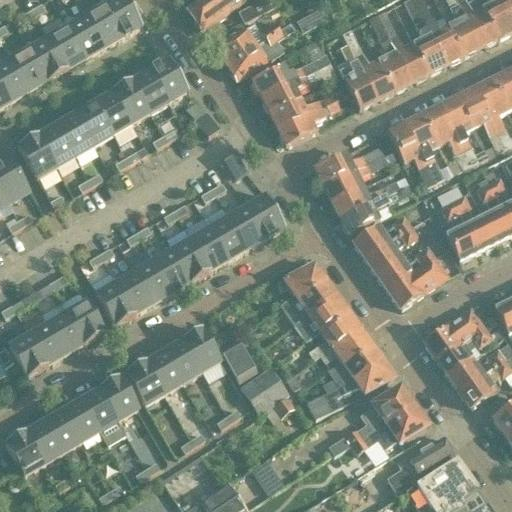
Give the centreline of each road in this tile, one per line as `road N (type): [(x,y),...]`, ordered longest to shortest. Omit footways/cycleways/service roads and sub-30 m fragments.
road 1 (residential): [(0,427),(320,244)]
road 2 (residential): [(0,282),(247,140)]
road 3 (residential): [(275,180),(511,57)]
road 4 (residential): [(510,511),(388,338)]
road 5 (residential): [(247,140),(147,0)]
road 6 (residential): [(388,338),(511,274)]
